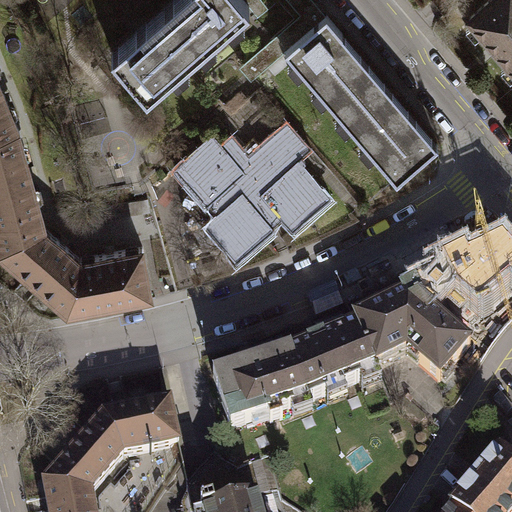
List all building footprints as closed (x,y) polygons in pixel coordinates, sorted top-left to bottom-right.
[(183,0),(119,56),(114,50),(112,51),(147,93),(250,5),(245,0),(183,0)] [(511,66),(511,0),(489,0),(469,19),(493,46),(511,66)] [(392,177),(427,148),(332,35),(337,31),(323,13),(305,28),(282,48),(392,177)] [(0,136),(20,130),(0,80),(0,136)] [(238,259),(275,226),(273,224),(282,216),(294,229),(331,197),(299,160),(312,149),(287,120),(249,153),(232,134),(222,143),(209,129),(205,132),(209,136),(175,165),(207,203),(210,201),(218,210),(205,221),(238,259)] [(0,136),(0,221),(44,216),(20,130),(0,136)] [(44,216),(0,221),(0,253),(67,312),(80,309),(75,280),(84,279),(81,256),(46,227),(44,216)] [(75,280),(80,309),(151,297),(142,246),(81,256),(84,279),(75,280)] [(417,289),(357,320),(378,369),(408,355),(440,384),(471,347),(435,315),(439,310),(430,293),(421,298),(417,289)] [(291,351),(308,402),(380,373),(378,369),(357,320),(291,351)] [(291,351),(214,375),(232,429),(270,417),(272,423),(285,419),(282,410),(308,402),(291,351)] [(58,468),(91,497),(122,457),(178,445),(168,400),(103,416),(58,468)] [(342,445),(367,476),(383,464),(358,433),(342,445)] [(456,511),(511,511),(511,461),(497,449),(449,506),(452,509),(456,511)] [(261,461),(252,463),(259,494),(268,491),(261,461)] [(94,511),(91,497),(58,468),(45,485),(49,511),(94,511)] [(203,511),(202,508),(193,510),(187,487),(180,502),(182,511),(203,511)] [(202,508),(203,511),(260,511),(256,494),(213,505),(211,498),(200,500),(202,508)] [(277,511),(274,495),(264,497),(267,511),(277,511)]
